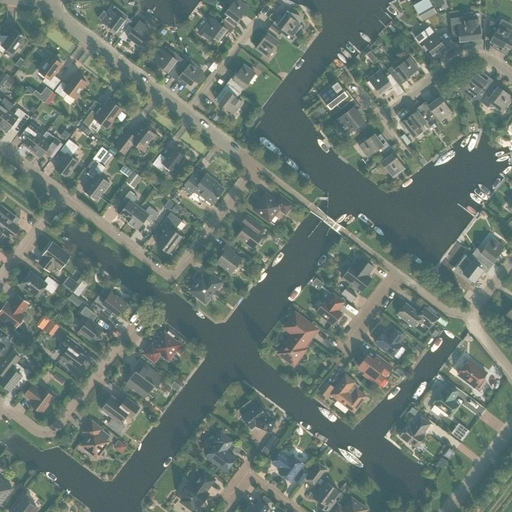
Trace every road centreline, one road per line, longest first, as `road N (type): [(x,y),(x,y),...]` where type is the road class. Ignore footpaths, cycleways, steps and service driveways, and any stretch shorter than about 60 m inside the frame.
road 1 (residential): [(3,407),(36,431),(54,430),(139,320)]
road 2 (residential): [(185,115),(49,9)]
road 3 (residential): [(511,75),(495,63),(463,60),(380,119)]
road 4 (residential): [(174,274),(62,193)]
road 5 (residential): [(174,274),(256,167)]
road 6 (residential): [(185,115),(257,19)]
